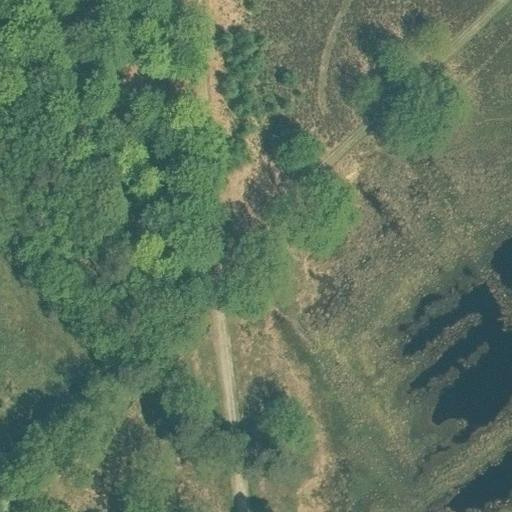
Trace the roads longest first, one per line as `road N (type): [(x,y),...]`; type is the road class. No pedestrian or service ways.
road 1 (track): [(211,265),(493,0)]
road 2 (track): [(219,346),(191,0)]
road 3 (track): [(0,110),(219,346)]
road 4 (track): [(219,346),(242,511)]
